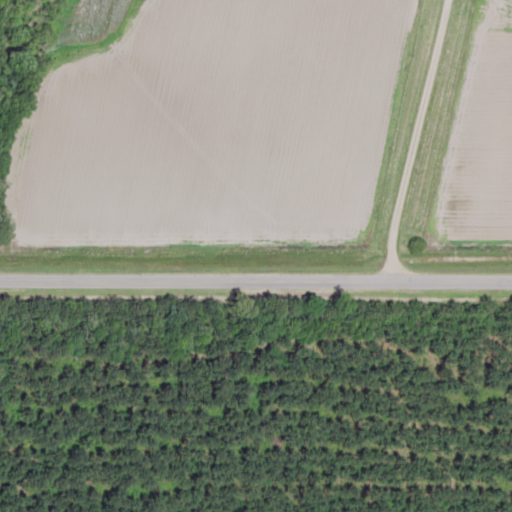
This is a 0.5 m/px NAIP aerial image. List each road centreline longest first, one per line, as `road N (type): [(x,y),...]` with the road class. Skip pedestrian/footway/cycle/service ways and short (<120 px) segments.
road 1 (residential): [(0,261),(511,266)]
road 2 (residential): [(378,265),(442,0)]
